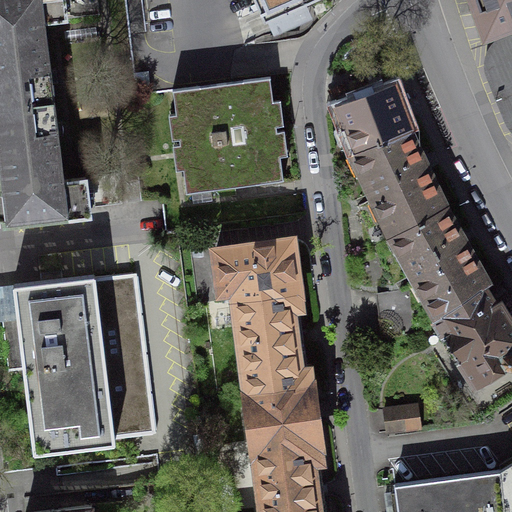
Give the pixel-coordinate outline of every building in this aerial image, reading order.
[(0,0),(0,106),(54,100),(44,20),(99,14),(97,0),(0,0)] [(256,0),(261,11),(275,5),(278,11),(304,0),(256,0)] [(486,33),(511,24),(511,0),(469,0),(474,12),(478,10),(486,33)] [(511,29),(495,35),(490,37),(485,41),(482,46),(480,52),(480,58),(481,64),(507,127),(511,133),(511,29)] [(356,153),(410,131),(401,107),(393,85),(391,86),(381,60),(348,73),(358,98),(343,104),(350,122),(346,123),(356,152),(356,153)] [(173,90),(174,90),(186,190),(186,191),(284,179),(284,178),(283,178),(277,127),(270,78),(271,77),(271,76),(173,89),(173,90)] [(54,100),(0,106),(0,217),(3,217),(4,224),(89,214),(90,212),(89,206),(122,203),(118,172),(63,179),(54,100)] [(428,169),(410,131),(356,153),(356,152),(353,153),(392,236),(446,207),(428,169)] [(467,245),(446,207),(392,236),(436,315),(438,317),(484,284),(488,282),(467,245)] [(286,271),(295,270),(293,254),(291,239),(216,249),(222,289),(234,287),(236,298),(298,290),(298,289),(289,290),(286,271)] [(24,369),(34,451),(115,441),(115,437),(155,433),(136,272),(95,277),(95,273),(13,283),(17,314),(2,316),(5,343),(8,370),(24,369)] [(496,304),(484,284),(438,317),(436,315),(431,318),(434,322),(435,321),(442,332),(440,333),(442,335),(443,335),(472,382),(471,382),(474,386),(478,384),(477,382),(502,367),(503,368),(506,366),(505,365),(511,360),(511,318),(503,304),(504,303),(501,299),(497,301),(498,302),(496,304)] [(382,315),(385,336),(415,333),(409,289),(379,293),(382,315)] [(298,290),(236,298),(248,391),(310,383),(310,382),(309,382),(307,369),(298,370),(294,338),(289,305),(299,304),(297,291),(298,291),(298,290)] [(318,442),(310,383),(248,391),(256,451),(318,442)] [(417,404),(384,408),(385,420),(387,432),(420,427),(417,404)] [(318,442),(256,451),(263,511),(316,511),(314,490),(310,458),(319,457),(317,444),(318,444),(318,442)] [(511,511),(511,461),(500,469),(394,483),(395,491),(385,492),(386,500),(387,507),(397,506),(398,511),(511,511)]
